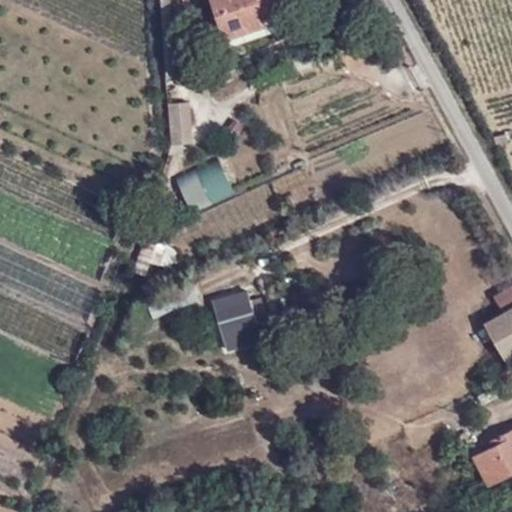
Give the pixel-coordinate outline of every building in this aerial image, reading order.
[(287,0),(219,0),(228,28),(290,9),(287,0)] [(194,142),(191,101),(168,103),(171,144),(194,142)] [(393,132),(284,172),(296,204),(405,164),(393,132)] [(186,214),(235,198),(223,161),(174,177),(186,214)] [(273,183),(192,220),(207,252),(287,215),(273,183)] [(174,270),(179,250),(162,245),(157,265),(174,270)] [(250,283),(213,295),(230,348),(267,336),(250,283)] [(511,283),(499,291),(507,306),(487,317),(507,351),(511,348),(511,283)] [(506,434),(471,452),(488,481),(511,468),(511,424),(504,428),(506,434)]
